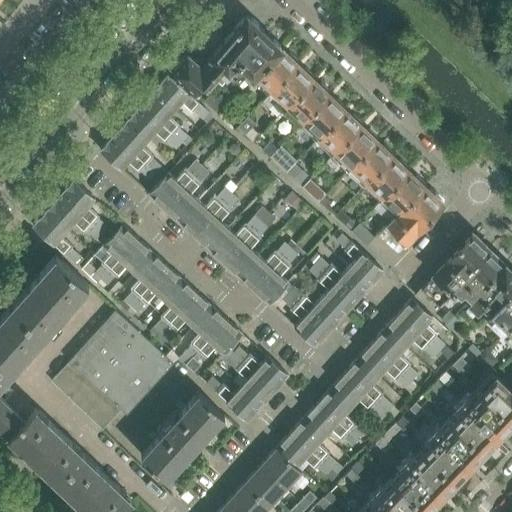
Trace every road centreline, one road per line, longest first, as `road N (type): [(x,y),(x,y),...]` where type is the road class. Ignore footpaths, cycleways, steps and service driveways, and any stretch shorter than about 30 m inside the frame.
road 1 (residential): [(320,364),(61,128)]
road 2 (residential): [(294,0),(481,180)]
road 3 (residential): [(180,511),(320,364)]
road 4 (tertiary): [(61,128),(179,0)]
road 5 (residential): [(398,278),(481,180)]
road 6 (tertiary): [(83,0),(0,88)]
